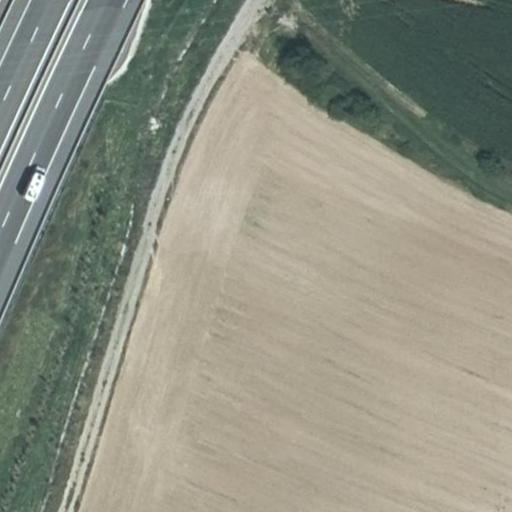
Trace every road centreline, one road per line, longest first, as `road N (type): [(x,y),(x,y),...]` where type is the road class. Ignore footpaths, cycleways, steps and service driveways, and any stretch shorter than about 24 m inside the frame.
road 1 (track): [(256,0),(175,151),(66,511)]
road 2 (track): [(511,196),(447,155),(272,0)]
road 3 (motorway): [(0,216),(100,0)]
